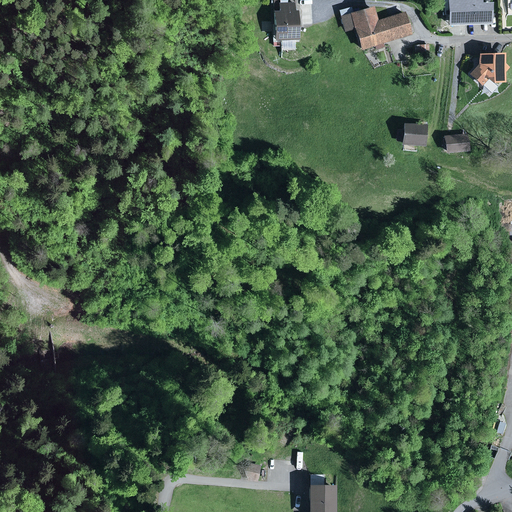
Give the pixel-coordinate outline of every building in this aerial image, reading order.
[(276,40),(302,38),(301,6),(296,6),(296,0),(282,1),(282,8),(275,9),(276,40)] [(482,0),(456,0),(457,26),(492,25),(491,2),(483,2),(482,0)] [(374,4),(354,10),(352,6),(339,10),(345,30),(357,27),(363,48),(411,34),(405,13),(379,21),(374,4)] [(432,44),(424,44),(424,55),(432,55),(432,44)] [(505,53),(479,53),(480,64),(471,73),(483,84),(489,77),(494,82),(506,81),(505,71),(509,67),(505,63),(505,53)] [(404,143),(427,144),(429,124),(406,123),(406,129),(398,129),(397,141),(404,141),(404,143)] [(448,152),(471,150),(470,132),(447,134),(448,152)] [(262,464),(252,463),(250,476),(260,478),(262,464)] [(338,511),(339,485),(310,485),(310,511),(338,511)]
